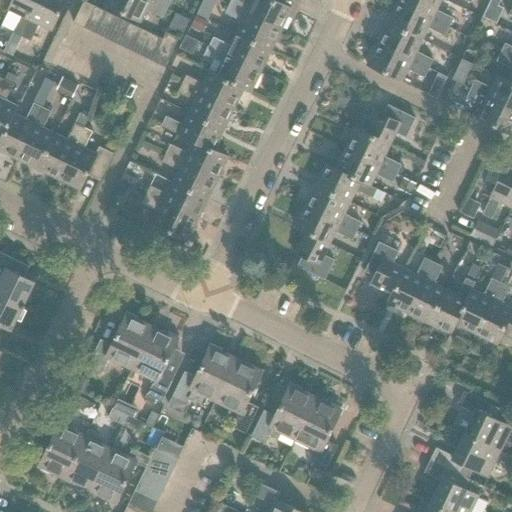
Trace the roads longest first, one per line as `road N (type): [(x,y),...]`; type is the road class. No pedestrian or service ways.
road 1 (residential): [(59,39),(156,88),(82,242)]
road 2 (residential): [(203,301),(323,54)]
road 3 (unclassified): [(203,301),(410,398)]
road 4 (residential): [(0,449),(99,250)]
road 5 (residential): [(323,54),(511,142)]
road 6 (unclassified): [(355,511),(410,398)]
